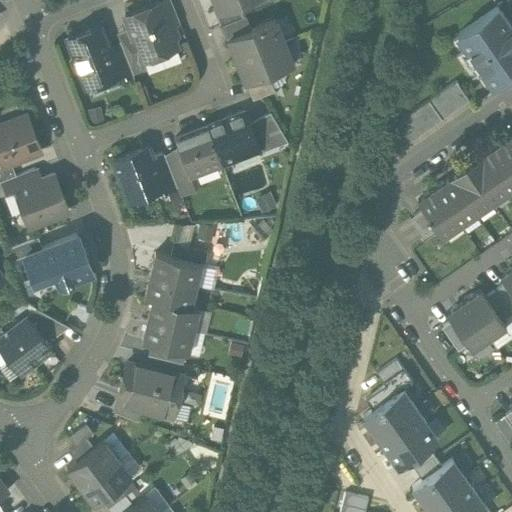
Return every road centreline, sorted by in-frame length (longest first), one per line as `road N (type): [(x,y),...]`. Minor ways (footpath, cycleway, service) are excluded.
road 1 (residential): [(9,443),(96,350),(115,294),(114,256),(77,149)]
road 2 (residential): [(401,511),(339,425),(377,275)]
road 3 (residential): [(185,0),(211,70),(205,96),(77,149)]
road 4 (residential): [(511,99),(398,183),(378,232),(377,275)]
road 5 (residential): [(77,149),(29,28)]
road 6 (residential): [(406,317),(511,244)]
